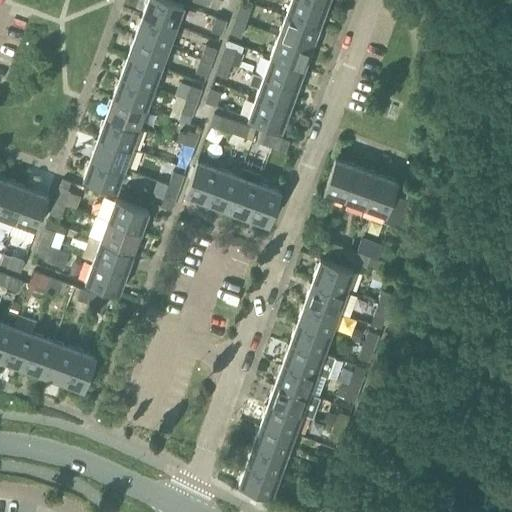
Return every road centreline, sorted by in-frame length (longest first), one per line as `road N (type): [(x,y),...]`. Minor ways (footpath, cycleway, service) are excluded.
road 1 (residential): [(368,0),(187,509)]
road 2 (tertiary): [(187,509),(51,450),(0,444)]
